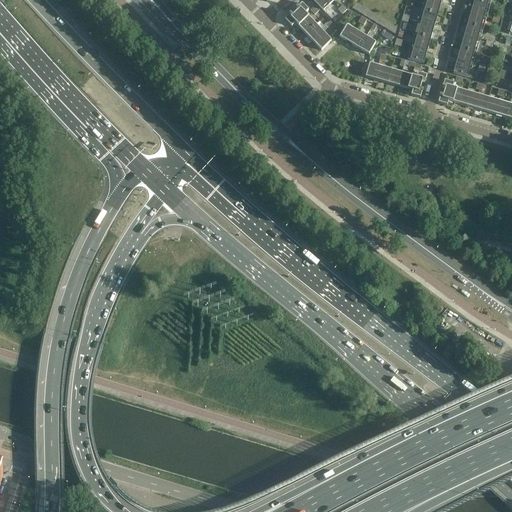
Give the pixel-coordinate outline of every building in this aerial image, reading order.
[(333,2),(331,0),(311,0),(323,12),(333,2)] [(437,16),(441,3),(428,0),(424,0),(421,11),(437,16)] [(486,18),(490,6),(474,1),(470,13),(486,18)] [(308,18),(304,15),(308,11),(301,4),(296,10),(298,12),(292,17),(290,15),(289,16),(284,21),(290,26),(291,27),(295,24),(298,27),(308,18)] [(434,28),(437,16),(421,11),(418,23),(434,28)] [(483,30),(486,18),(470,13),(467,25),(483,30)] [(306,35),(315,26),(308,18),(298,27),(306,35)] [(317,24),(323,31),(327,27),(321,21),(317,24)] [(430,40),(434,28),(418,23),(414,35),(430,40)] [(479,42),(483,30),(467,25),(463,37),(479,42)] [(313,43),(323,34),(315,26),(306,35),(313,43)] [(349,44),(356,32),(346,27),(340,37),(339,37),(339,38),(349,44)] [(359,50),(366,38),(356,32),(349,44),(359,50)] [(321,51),(331,42),(323,34),(313,43),(321,51)] [(427,52),(430,40),(414,35),(411,47),(427,52)] [(476,54),(479,42),(463,37),(460,49),(476,54)] [(369,54),(375,44),(366,38),(359,50),(369,56),(370,55),(369,54)] [(423,65),(426,55),(427,52),(411,47),(407,60),(423,65)] [(472,66),(476,54),(460,49),(456,62),(472,66)] [(469,79),(472,66),(456,62),(453,74),(469,79)] [(376,81),(380,68),(369,65),(366,77),(365,76),(365,78),(376,81)] [(387,84),(391,71),(380,68),(376,81),(387,84)] [(397,87),(401,74),(391,71),(387,84),(397,87)] [(408,90),(412,77),(401,74),(397,87),(408,90)] [(419,91),(422,83),(424,84),(426,76),(417,74),(416,78),(412,77),(408,90),(412,91),(411,96),(412,97),(420,99),(422,93),(422,91),(419,91)] [(453,103),(456,90),(452,89),(453,84),(444,81),(442,89),(445,90),(442,97),(440,96),(439,97),(437,104),(445,106),(447,106),(448,102),(453,103)] [(463,106),(467,93),(456,90),(453,103),(463,106)] [(474,109),(477,96),(467,93),(463,106),(474,109)] [(484,112),(488,99),(477,96),(474,109),(484,112)] [(495,115),(499,102),(488,99),(484,112),(495,115)] [(505,118),(509,105),(499,102),(495,115),(505,118)] [(478,140),(476,149),(489,151),(490,142),(478,140)] [(511,178),(505,177),(502,188),(511,191),(511,178)]
